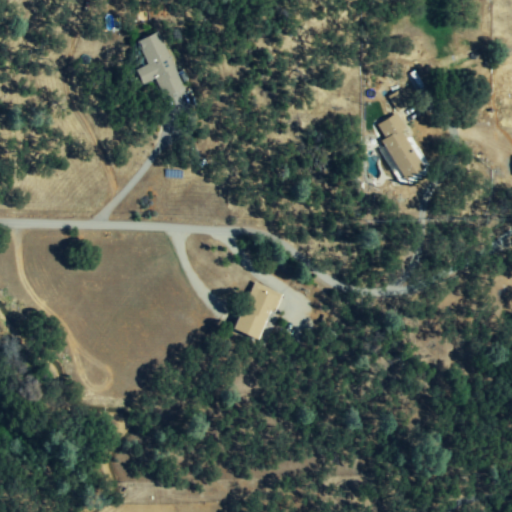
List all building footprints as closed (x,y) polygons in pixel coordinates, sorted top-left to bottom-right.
[(133,40),(143,68),(133,72),(138,85),(153,80),(159,97),(178,90),(158,32),(133,40)] [(422,87),(414,70),(404,75),(412,92),(422,87)] [(394,111),(408,104),(400,89),(386,96),(394,111)] [(423,168),(399,131),(404,128),(394,113),(371,128),(404,181),(423,168)] [(256,340),(268,311),(272,313),(280,294),(252,283),(232,330),(256,340)]
